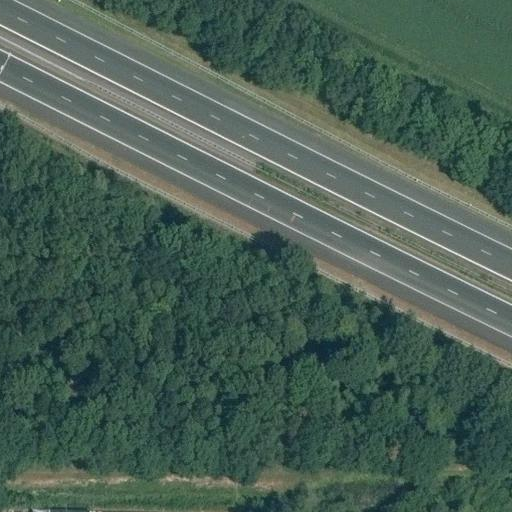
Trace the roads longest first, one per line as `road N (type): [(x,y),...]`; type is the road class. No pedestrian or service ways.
road 1 (motorway): [(511,266),(0,10)]
road 2 (motorway): [(0,66),(511,322)]
